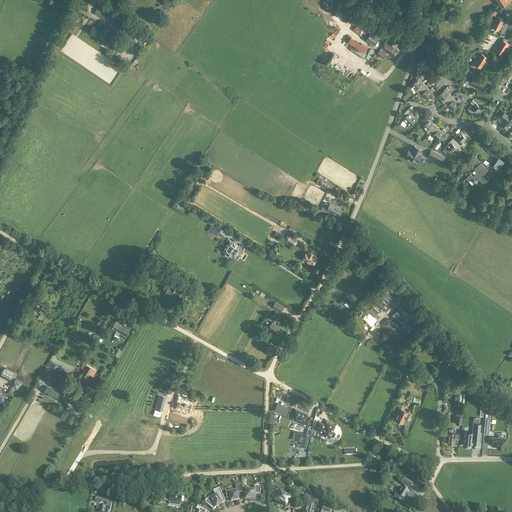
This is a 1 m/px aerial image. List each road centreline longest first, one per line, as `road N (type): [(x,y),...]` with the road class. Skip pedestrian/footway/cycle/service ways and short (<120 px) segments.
road 1 (track): [(49,257),(418,461)]
road 2 (track): [(0,485),(418,461)]
road 3 (residential): [(511,460),(439,460),(434,378),(370,333),(399,302)]
road 4 (unclassified): [(337,251),(405,81)]
road 5 (track): [(68,2),(0,149)]
road 6 (track): [(268,377),(337,251)]
